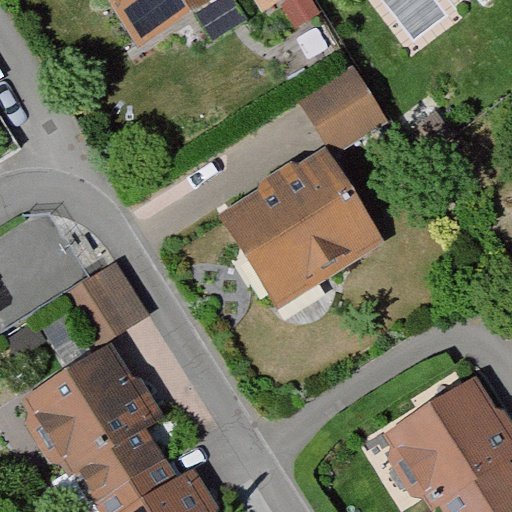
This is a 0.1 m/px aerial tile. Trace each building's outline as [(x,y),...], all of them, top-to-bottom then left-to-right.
[(90,0),(127,59),(223,0),(90,0)] [(340,82),(290,113),(319,159),(368,128),(340,82)] [(309,166),(209,229),(263,315),(363,252),(309,166)] [(86,289),(55,307),(85,356),(116,337),(86,289)] [(112,345),(25,397),(66,466),(81,457),(102,491),(166,453),(150,427),(159,422),(112,345)] [(459,395),(373,448),(414,511),(479,511),(509,493),(495,471),(508,464),(459,395)] [(166,453),(102,491),(114,511),(221,511),(196,470),(181,479),(166,453)] [(511,511),(511,498),(509,493),(479,511),(511,511)]
